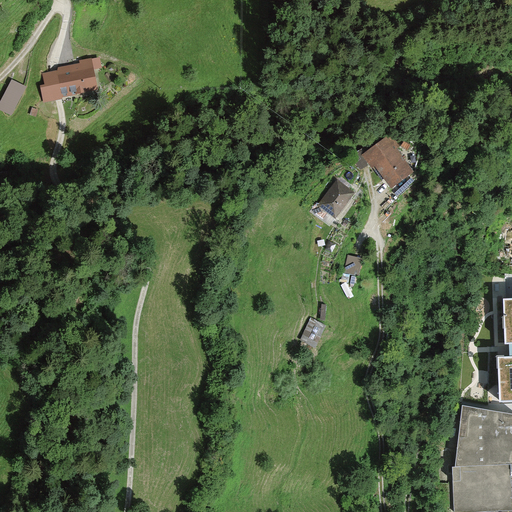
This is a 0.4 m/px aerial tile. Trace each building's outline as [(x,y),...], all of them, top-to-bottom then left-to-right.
[(97,60),(58,69),(64,95),(91,89),(87,73),(99,70),(97,60)] [(49,74),(36,77),(42,103),(55,100),(49,74)] [(22,89),(8,83),(0,101),(0,110),(10,115),(22,89)] [(404,168),(380,138),(351,160),(359,170),(367,163),(384,184),(404,168)] [(350,192),(334,180),(315,206),(332,217),(350,192)] [(358,261),(345,258),(342,274),(355,277),(358,261)] [(497,287),(480,285),(477,314),(494,316),(497,287)] [(322,329),(307,322),(296,343),(310,351),(322,329)] [(511,324),(504,323),(502,335),(511,336),(511,324)] [(488,356),(463,357),(464,383),(489,382),(488,356)] [(511,414),(464,407),(456,467),(458,511),(459,511),(511,508),(511,414)]
